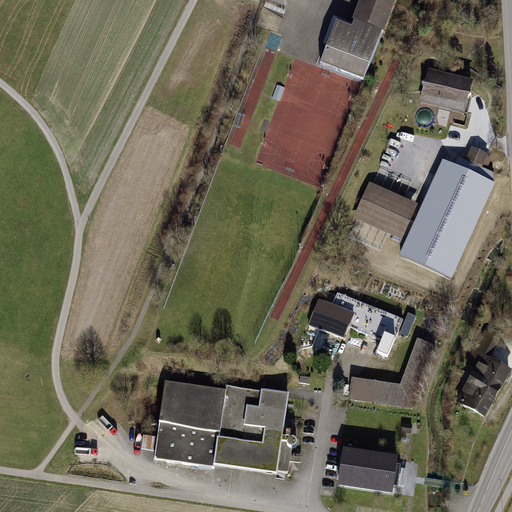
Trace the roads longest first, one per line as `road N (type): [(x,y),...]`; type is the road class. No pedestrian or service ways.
road 1 (track): [(0,470),(35,476),(75,419),(59,390),(56,351),(80,228),(193,0)]
road 2 (track): [(75,419),(134,335),(198,182),(260,0)]
road 3 (residential): [(35,476),(286,511)]
road 4 (track): [(80,228),(57,146),(0,81)]
road 5 (residential): [(311,511),(332,358)]
